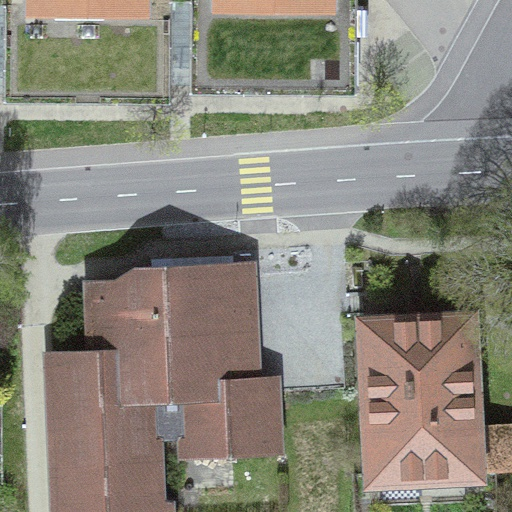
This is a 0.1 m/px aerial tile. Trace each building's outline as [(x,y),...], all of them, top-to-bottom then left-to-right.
[(28,0),(28,21),(145,22),(145,0),(28,0)] [(215,0),(216,16),(335,17),(334,0),(215,0)] [(335,17),(216,16),(200,16),(200,98),(357,99),(357,17),(335,17)] [(170,22),(145,22),(28,21),(13,21),(13,96),(169,97),(170,22)] [(45,356),(52,511),(175,511),(175,502),(166,502),(163,441),(177,440),(178,460),(283,455),(280,378),(262,379),(256,263),(135,269),(115,281),(83,282),(87,354),(45,356)] [(354,318),(363,492),(486,485),(485,473),(511,471),(511,423),(484,425),(478,311),(354,318)]
